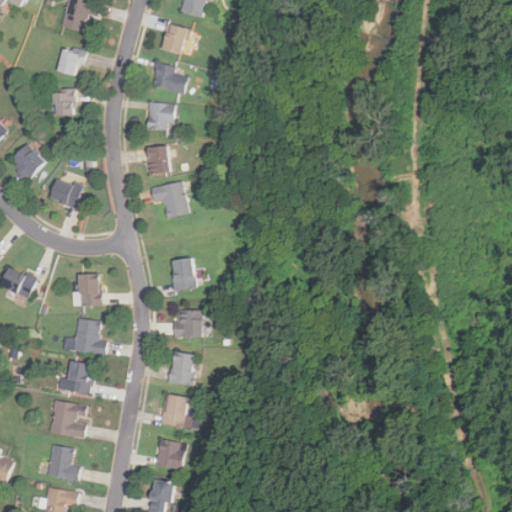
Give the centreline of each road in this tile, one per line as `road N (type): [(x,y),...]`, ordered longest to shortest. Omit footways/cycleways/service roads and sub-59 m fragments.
road 1 (residential): [(141,0),(113,133),(144,316),(115,511)]
road 2 (residential): [(0,195),(49,237),(86,246),(130,239)]
